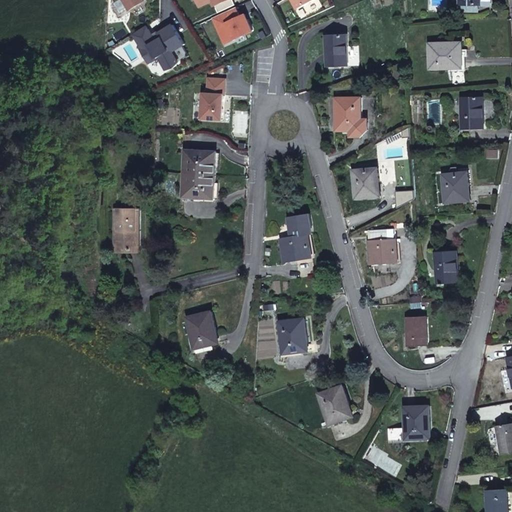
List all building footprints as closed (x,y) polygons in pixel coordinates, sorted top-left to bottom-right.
[(123,0),(130,10),(145,2),(143,0),(123,0)] [(218,13),(236,5),(233,0),(198,0),(201,7),(213,1),(218,13)] [(293,0),(299,9),(315,0),(293,0)] [(237,7),(219,15),(226,30),(220,33),(225,45),(236,40),(235,39),(254,30),(249,19),(244,21),(237,7)] [(219,15),(213,18),(220,33),(226,30),(219,15)] [(154,37),(149,29),(136,37),(143,48),(142,50),(147,59),(156,54),(158,59),(160,57),(167,70),(180,62),(189,56),(183,46),(186,45),(174,25),(154,37)] [(134,34),(136,37),(149,29),(148,26),(134,34)] [(347,34),(327,35),(328,67),(348,66),(347,34)] [(449,68),(463,68),(463,50),(463,47),(450,48),(450,43),(431,44),(431,69),(449,68)] [(156,54),(147,59),(150,64),(158,59),(156,54)] [(225,95),(226,95),(227,79),(209,78),(209,93),(205,93),(203,119),(224,120),(224,109),(222,109),(222,105),(224,105),(225,95)] [(485,129),(484,97),(463,98),(464,129),(485,129)] [(363,120),(362,98),(337,98),(337,118),(342,118),(342,130),(352,130),(352,136),(363,136),(369,131),(369,120),(363,120)] [(218,152),(187,150),(185,174),(217,175),(218,152)] [(362,170),(354,171),(357,198),(378,197),(377,183),(380,183),(379,168),(362,170)] [(453,174),(445,175),(447,203),(468,200),(467,187),(470,187),(469,173),(453,174)] [(185,174),(184,197),(216,199),(217,175),(185,174)] [(141,210),(116,210),(116,232),(126,232),(126,251),(141,251),(141,210)] [(293,231),(294,236),(283,238),(287,262),(313,258),(309,235),(313,234),(314,234),(311,214),(297,216),(298,224),(298,225),(293,231)] [(370,240),(372,265),(391,264),(390,261),(398,260),(397,242),(397,239),(396,229),(369,230),(370,240)] [(126,232),(116,232),(116,251),(126,251),(126,232)] [(459,282),(457,251),(437,252),(439,284),(459,282)] [(217,330),(213,312),(189,318),(196,349),(216,344),(213,332),(217,330)] [(427,316),(407,318),(409,346),(429,345),(427,316)] [(308,338),(306,318),(281,322),(285,354),(305,351),(304,339),(308,338)] [(351,404),(344,386),(320,394),(331,425),(351,418),(347,406),(351,404)] [(351,404),(347,406),(351,418),(355,416),(351,404)] [(432,425),(431,406),(406,407),(407,439),(427,438),(427,426),(432,425)] [(511,423),(498,426),(503,454),(511,452),(511,423)] [(509,511),(508,489),(488,490),(489,511),(509,511)]
